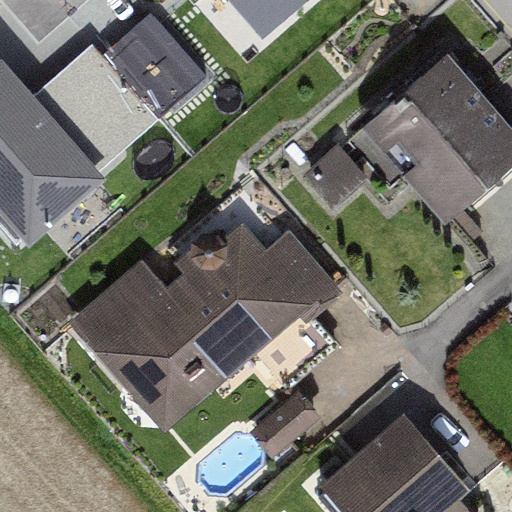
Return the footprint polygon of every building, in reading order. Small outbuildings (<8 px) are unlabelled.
[(301,0),(235,0),(264,32),(301,0)] [(201,75),(151,18),(113,52),(163,109),(201,75)] [(34,92),(4,56),(0,59),(0,201),(24,230),(159,118),(96,42),(34,92)] [(511,186),(511,130),(453,64),(372,137),(459,234),(511,186)] [(151,270),(80,331),(175,440),(340,297),(293,243),(274,260),(243,224),(168,289),(151,270)] [(326,430),(297,398),(255,437),(284,468),(326,430)] [(475,497),(414,424),(330,494),(344,511),(470,511),(465,506),(475,497)]
